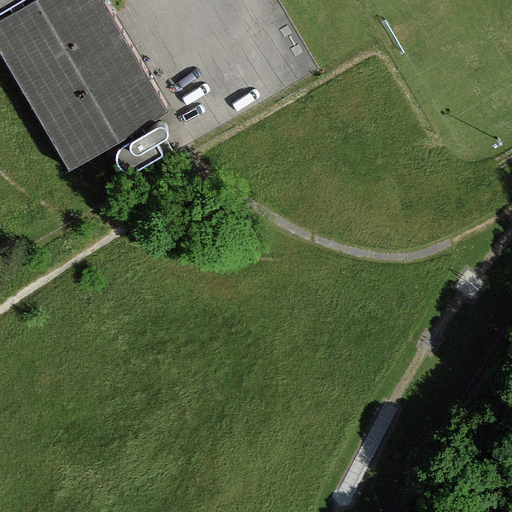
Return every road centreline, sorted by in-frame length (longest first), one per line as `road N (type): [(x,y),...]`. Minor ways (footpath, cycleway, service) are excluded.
road 1 (track): [(511,217),(439,252),(405,261),(366,257),(204,181)]
road 2 (track): [(342,511),(410,378),(511,237)]
